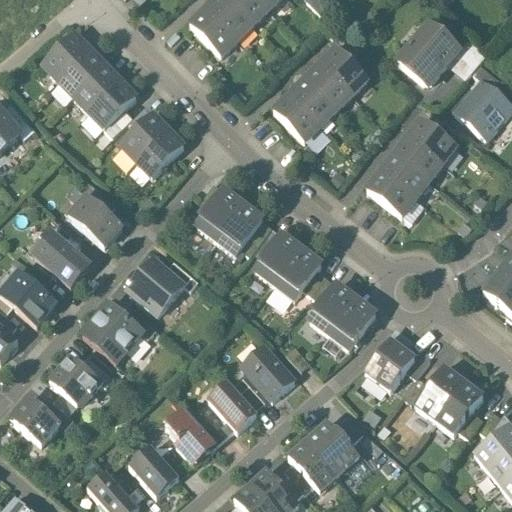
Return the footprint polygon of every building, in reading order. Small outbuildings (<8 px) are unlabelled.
[(248,0),(226,0),(222,4),(251,35),(267,19),(248,0)] [(280,0),(248,0),(267,19),(283,4),(280,0)] [(222,4),(206,20),(234,50),(251,35),(222,4)] [(218,66),(234,50),(206,20),(189,35),(218,66)] [(55,82),(92,48),(76,31),(39,66),(55,82)] [(432,34),(399,71),(428,96),(460,59),(432,34)] [(106,62),(92,48),(55,82),(70,97),(106,62)] [(339,57),(322,72),(350,102),(366,86),(339,57)] [(106,62),(70,97),(86,114),(122,79),(106,62)] [(333,117),(350,102),(322,72),(306,88),(333,117)] [(122,79),(86,114),(102,131),(138,96),(122,79)] [(317,133),(333,117),(306,88),(289,104),(317,133)] [(511,116),(481,90),(452,124),(486,152),(511,120),(511,116)] [(300,149),(317,133),(289,104),(273,119),(300,149)] [(134,165),(171,128),(152,109),(116,148),(134,165)] [(0,118),(0,157),(19,141),(0,118)] [(187,143),(171,128),(134,165),(151,181),(187,143)] [(424,132),(411,148),(442,174),(455,158),(424,132)] [(429,190),(442,174),(411,148),(398,163),(429,190)] [(416,205),(429,190),(398,163),(384,179),(416,205)] [(403,221),(416,205),(384,179),(371,195),(403,221)] [(83,192),(64,215),(106,248),(124,225),(83,192)] [(197,225),(218,242),(241,213),(221,196),(197,225)] [(262,229),(241,213),(218,242),(239,258),(262,229)] [(50,227),(27,255),(66,287),(89,259),(50,227)] [(259,274),(280,290),(303,258),(282,243),(259,274)] [(323,274),(303,258),(280,290),(300,305),(323,274)] [(154,259),(125,292),(156,319),(185,286),(154,259)] [(18,268),(0,288),(0,298),(34,328),(57,302),(18,268)] [(511,293),(511,268),(500,284),(511,293)] [(511,324),(511,293),(500,284),(485,304),(511,324)] [(312,327),(332,342),(357,310),(337,295),(312,327)] [(108,297),(77,333),(115,365),(146,329),(108,297)] [(377,326),(357,310),(332,342),(352,358),(377,326)] [(0,323),(0,358),(17,340),(0,323)] [(368,383),(392,403),(418,372),(394,352),(368,383)] [(70,353),(45,382),(79,411),(104,383),(70,353)] [(236,377),(264,403),(286,383),(258,356),(236,377)] [(419,417),(437,431),(466,394),(447,380),(419,417)] [(198,411),(224,440),(248,418),(222,391),(198,411)] [(27,394),(6,419),(42,449),(63,424),(27,394)] [(484,408),(466,394),(437,431),(455,445),(484,408)] [(157,439),(188,471),(209,452),(177,420),(157,439)] [(324,429),(306,446),(338,483),(357,466),(324,429)] [(476,467),(489,483),(511,464),(511,441),(510,440),(476,467)] [(320,499),(338,483),(306,446),(287,462),(320,499)] [(126,476),(151,503),(170,485),(145,459),(126,476)] [(511,491),(511,464),(489,483),(502,499),(511,491)] [(296,511),(266,477),(250,490),(269,511),(296,511)] [(85,498),(97,511),(123,511),(100,485),(85,498)] [(242,511),(269,511),(250,490),(235,503),(242,511)] [(511,511),(511,491),(502,499),(511,511)] [(27,511),(15,500),(3,511),(27,511)]
